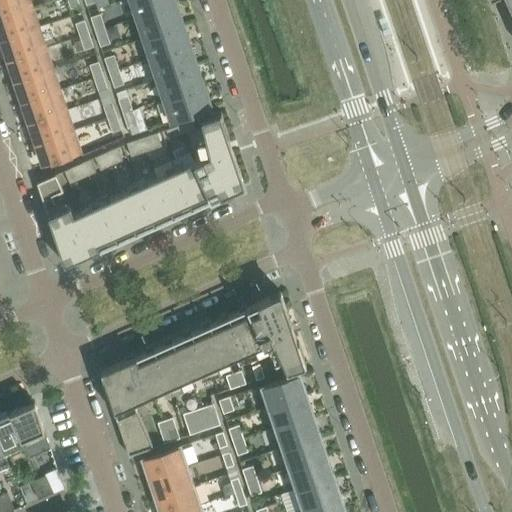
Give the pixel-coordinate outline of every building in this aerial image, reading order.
[(0,0),(0,17),(31,7),(28,0),(0,0)] [(80,5),(77,0),(67,0),(70,8),(80,5)] [(174,2),(172,0),(131,0),(138,17),(176,4),(175,2),(174,2)] [(181,23),(179,18),(180,17),(176,4),(138,17),(144,37),(182,25),(182,22),(181,23)] [(38,27),(31,7),(0,17),(0,34),(2,39),(38,27)] [(106,28),(101,13),(90,17),(95,31),(106,28)] [(89,33),(84,20),(75,23),(80,36),(89,33)] [(187,43),(186,38),(187,38),(182,25),(144,37),(151,58),(189,45),(189,43),(187,43)] [(45,48),(38,27),(2,39),(9,60),(45,48)] [(111,42),(106,28),(95,31),(100,46),(111,42)] [(93,46),(89,33),(80,36),(84,49),(93,46)] [(194,64),(193,59),(194,58),(189,45),(151,58),(158,78),(196,66),(195,63),(194,64)] [(52,69),(45,48),(9,60),(16,81),(52,69)] [(119,69),(114,54),(104,58),(109,72),(119,69)] [(103,74),(98,61),(89,64),(94,78),(103,74)] [(201,84),(200,79),(201,79),(196,66),(158,78),(165,99),(203,86),(202,84),(201,84)] [(59,89),(52,69),(16,81),(22,101),(59,89)] [(124,83),(119,69),(109,72),(114,87),(124,83)] [(107,88),(103,74),(94,78),(98,91),(107,88)] [(208,105),(206,100),(208,99),(203,86),(165,99),(172,120),(210,108),(209,104),(208,105)] [(65,110),(59,89),(22,101),(29,122),(65,110)] [(133,110),(128,95),(118,99),(123,113),(133,110)] [(117,115),(112,102),(103,105),(107,118),(117,115)] [(72,130),(65,110),(29,122),(36,142),(72,130)] [(138,124),(133,110),(123,113),(128,128),(138,124)] [(244,183),(233,150),(227,134),(228,133),(221,111),(201,117),(209,153),(193,160),(209,196),(210,199),(221,194),(221,193),(244,183)] [(121,129),(117,115),(107,118),(112,132),(121,129)] [(182,134),(195,129),(192,120),(179,125),(182,134)] [(182,134),(179,125),(166,129),(169,138),(182,134)] [(80,152),(72,130),(36,142),(44,164),(80,152)] [(161,146),(157,132),(149,135),(154,148),(161,146)] [(154,148),(149,135),(142,137),(146,151),(154,148)] [(146,151),(142,137),(134,140),(138,153),(146,151)] [(138,153),(134,140),(126,142),(131,156),(138,153)] [(122,159),(116,146),(109,150),(115,163),(122,159)] [(115,163),(109,150),(102,153),(107,166),(115,163)] [(107,166),(102,153),(94,156),(100,169),(107,166)] [(96,171),(90,158),(81,162),(87,175),(96,171)] [(209,196),(193,160),(174,168),(190,205),(191,207),(203,202),(202,200),(209,196)] [(87,175),(81,162),(73,166),(78,179),(87,175)] [(78,179),(73,166),(64,170),(70,183),(78,179)] [(190,205),(174,168),(156,177),(172,213),(173,215),(184,210),(183,208),(190,205)] [(97,246),(81,210),(73,214),(70,205),(59,210),(52,195),(63,190),(55,174),(37,182),(64,263),(90,252),(89,250),(97,246)] [(172,213),(156,177),(137,185),(153,221),(154,223),(165,218),(164,216),(172,213)] [(153,221),(137,185),(119,193),(134,230),(135,232),(147,227),(146,225),(153,221)] [(134,230),(119,193),(100,202),(116,238),(117,240),(128,235),(127,233),(134,230)] [(116,238),(100,202),(81,210),(97,246),(98,248),(109,243),(108,241),(116,238)] [(297,341),(292,325),(280,291),(258,301),(246,306),(247,308),(263,344),(273,340),(286,369),(306,363),(298,340),(297,341)] [(263,344),(247,308),(240,311),(239,309),(228,314),(229,316),(245,352),(263,344)] [(245,352),(229,316),(221,320),(220,318),(209,323),(210,325),(227,360),(245,352)] [(227,360),(210,325),(203,328),(202,326),(190,331),(191,333),(208,369),(227,360)] [(208,369),(191,333),(184,336),(183,334),(172,339),(173,341),(190,377),(208,369)] [(190,377),(173,341),(165,345),(164,342),(153,347),(154,349),(171,385),(190,377)] [(171,385),(154,349),(147,353),(146,351),(135,356),(136,358),(151,394),(171,385)] [(134,402),(151,394),(136,358),(127,362),(126,360),(101,371),(129,454),(153,446),(134,402)] [(264,377),(260,363),(252,366),(257,379),(264,377)] [(246,383),(241,370),(232,373),(237,386),(246,383)] [(306,393),(299,372),(262,385),(269,406),(306,393)] [(237,386),(232,373),(226,375),(230,388),(237,386)] [(313,414),(306,393),(269,406),(276,426),(313,414)] [(234,409),(229,396),(219,399),(223,413),(234,409)] [(220,424),(213,403),(203,407),(210,427),(220,424)] [(50,447),(38,410),(37,410),(36,406),(28,410),(25,405),(10,412),(25,447),(29,456),(50,447)] [(210,427),(203,407),(183,413),(190,434),(210,427)] [(25,447),(10,412),(9,411),(9,412),(0,416),(0,443),(5,455),(25,447)] [(320,434),(313,414),(276,426),(283,447),(320,434)] [(180,437),(173,417),(165,419),(172,440),(180,437)] [(172,440),(165,419),(157,422),(164,442),(172,440)] [(243,437),(239,424),(228,428),(233,441),(243,437)] [(227,444),(223,431),(215,434),(220,447),(227,444)] [(327,455),(320,434),(283,447),(289,467),(327,455)] [(248,451),(243,437),(233,441),(237,454),(248,451)] [(5,455),(0,443),(0,469),(9,465),(5,455)] [(187,465),(180,445),(142,458),(149,478),(187,465)] [(234,464),(230,451),(222,453),(226,467),(234,464)] [(334,475),(327,455),(289,467),(296,488),(334,475)] [(193,485),(187,465),(149,478),(152,488),(156,497),(193,485)] [(257,478),(253,465),(242,468),(246,482),(257,478)] [(54,492),(46,474),(39,478),(46,495),(54,492)] [(341,496),(334,475),(296,488),(303,508),(341,496)] [(242,490),(238,476),(230,479),(235,492),(242,490)] [(46,495),(39,478),(31,481),(38,499),(46,495)] [(262,491),(257,478),(246,482),(251,495),(262,491)] [(176,511),(200,504),(193,485),(156,497),(160,511),(176,511)] [(247,503),(242,490),(235,492),(239,506),(247,503)] [(8,511),(14,509),(7,492),(0,494),(0,497),(6,511),(8,511)] [(346,511),(341,496),(303,508),(304,511),(346,511)] [(280,511),(277,502),(266,506),(268,511),(280,511)]
